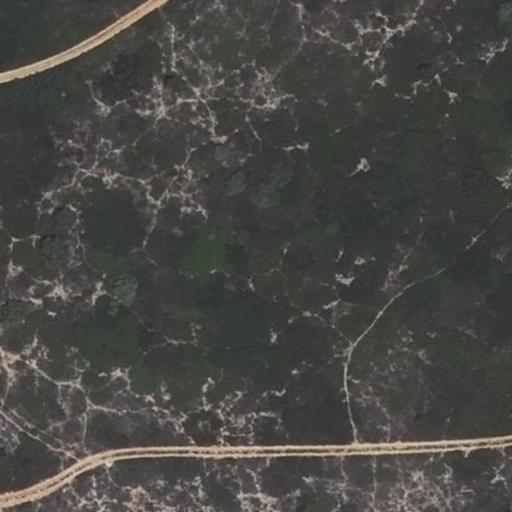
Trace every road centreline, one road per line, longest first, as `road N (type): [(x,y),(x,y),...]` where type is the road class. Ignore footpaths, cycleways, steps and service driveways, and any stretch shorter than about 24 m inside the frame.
road 1 (track): [(0,489),(121,444),(511,435)]
road 2 (track): [(140,0),(48,52),(0,65)]
